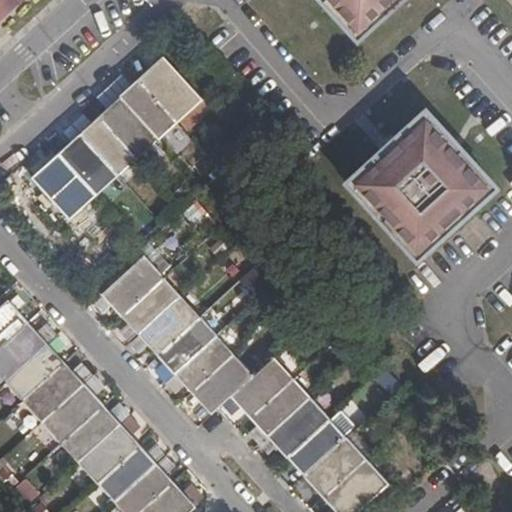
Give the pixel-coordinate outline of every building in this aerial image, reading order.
[(7,0),(0,7),(0,22),(1,21),(24,0),(7,0)] [(314,0),(356,45),(406,0),(314,0)] [(163,59),(138,81),(177,123),(202,100),(163,59)] [(158,139),(177,123),(138,81),(133,86),(120,97),(158,139)] [(120,97),(109,107),(99,117),(137,158),(141,154),(158,139),(120,97)] [(425,105),(340,183),(416,265),(500,188),(425,105)] [(99,117),(91,124),(81,133),(118,175),(137,158),(99,117)] [(81,133),(73,140),(59,153),(97,194),(118,175),(81,133)] [(141,154),(151,166),(168,150),(158,139),(141,154)] [(286,178),(299,165),(287,152),(273,164),(286,178)] [(59,153),(54,157),(35,174),(73,216),(97,194),(59,153)] [(112,288),(104,295),(113,304),(123,315),(131,308),(165,277),(174,269),(158,250),(148,259),(146,257),(112,288)] [(181,296),(165,277),(131,308),(123,315),(131,323),(140,334),(148,327),(181,296)] [(221,318),(247,295),(237,284),(211,307),(221,318)] [(201,318),(181,296),(148,327),(140,334),(149,344),(160,356),(168,348),(201,318)] [(28,323),(19,313),(10,303),(2,310),(0,311),(0,348),(21,330),(28,323)] [(219,337),(201,318),(168,348),(160,356),(167,364),(177,375),(185,367),(219,337)] [(38,333),(28,323),(21,330),(0,348),(0,385),(6,380),(8,382),(41,352),(49,345),(38,333)] [(177,375),(187,385),(194,393),(202,385),(235,355),(219,337),(185,367),(177,375)] [(8,382),(25,401),(58,371),(66,364),(57,355),(49,345),(41,352),(8,382)] [(194,393),(212,412),(217,408),(220,405),(232,395),(240,387),(254,375),(235,355),(202,385),(194,393)] [(232,395),(252,417),(260,410),(294,380),(274,358),(254,375),(240,387),(232,395)] [(25,401),(44,422),(77,392),(85,385),(73,373),(66,364),(58,371),(25,401)] [(259,425),(269,435),(277,428),(310,398),(294,380),(260,410),(252,417),(259,425)] [(44,422),(63,443),(97,413),(104,406),(95,396),(85,385),(77,392),(44,422)] [(329,419),(310,398),(277,428),(269,435),(280,448),(288,456),(296,449),(329,419)] [(63,443),(80,462),(113,431),(121,425),(110,413),(104,406),(97,413),(63,443)] [(296,465),(305,475),(313,468),(346,438),(356,430),(359,427),(342,408),(329,419),(296,449),(288,456),(296,465)] [(80,462),(100,483),(133,453),(141,446),(130,435),(121,425),(113,431),(80,462)] [(315,486),(325,497),(333,489),(365,460),(375,451),(356,430),(346,438),(313,468),(305,475),(315,486)] [(100,483),(116,502),(150,471),(157,465),(141,446),(133,453),(100,483)] [(357,511),(388,485),(365,460),(333,489),(325,497),(338,511),(357,511)] [(116,502),(125,511),(143,511),(167,490),(174,483),(157,465),(150,471),(116,502)] [(0,484),(9,491),(18,477),(1,466),(0,467),(0,484)] [(8,492),(23,508),(38,495),(24,479),(8,492)] [(189,511),(195,507),(174,483),(167,490),(143,511),(189,511)]
